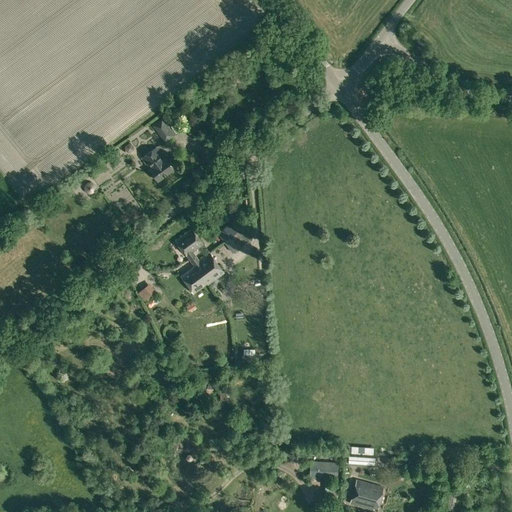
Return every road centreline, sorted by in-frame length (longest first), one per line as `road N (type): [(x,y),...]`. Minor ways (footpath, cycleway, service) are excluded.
road 1 (unclassified): [(0,337),(338,86)]
road 2 (tertiary): [(511,421),(480,315),(443,235),(338,86)]
road 3 (unclassified): [(511,98),(460,90),(382,36)]
